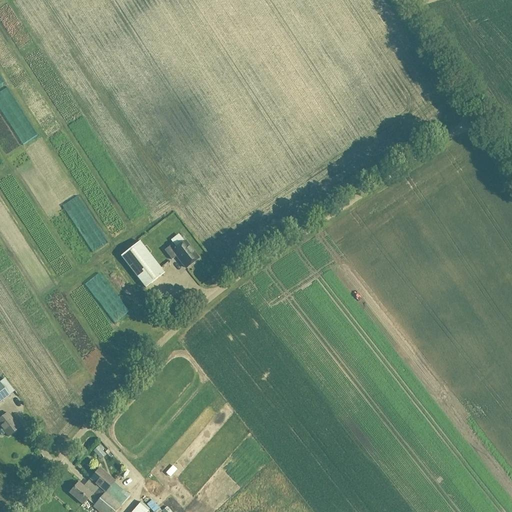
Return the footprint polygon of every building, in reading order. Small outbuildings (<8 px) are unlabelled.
[(121,257),(146,288),(164,273),(140,242),(121,257)] [(186,268),(199,259),(185,242),(177,249),(173,244),(164,251),(172,260),(177,256),(186,268)] [(0,402),(9,395),(0,383),(0,402)] [(0,435),(1,436),(5,433),(8,437),(20,428),(8,413),(1,418),(0,418),(0,435)] [(101,447),(96,451),(103,459),(107,456),(101,447)] [(115,481),(100,468),(90,479),(99,487),(105,492),(113,499),(120,492),(112,485),(115,481)] [(123,495),(120,492),(113,499),(105,492),(99,487),(93,494),(79,482),(74,488),(69,493),(83,505),(88,499),(95,505),(93,507),(99,511),(115,511),(130,496),(126,492),(123,495)] [(150,511),(152,511),(143,503),(134,511),(150,511)]
